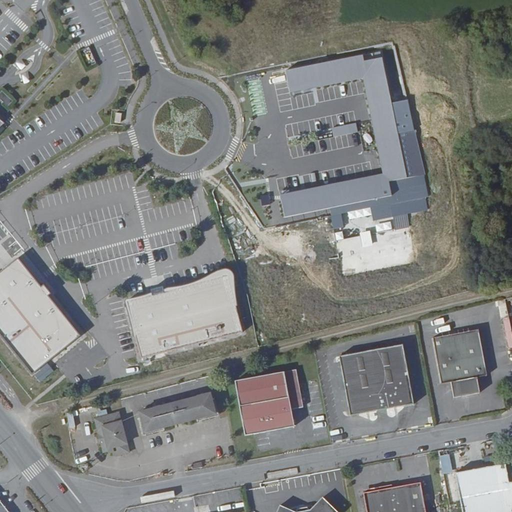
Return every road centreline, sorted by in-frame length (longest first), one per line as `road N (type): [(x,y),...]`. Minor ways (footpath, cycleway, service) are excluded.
road 1 (unclassified): [(71,511),(84,503),(511,426)]
road 2 (unclassified): [(151,149),(170,163),(193,164),(217,143),(220,120),(210,100),(190,89),(167,92)]
